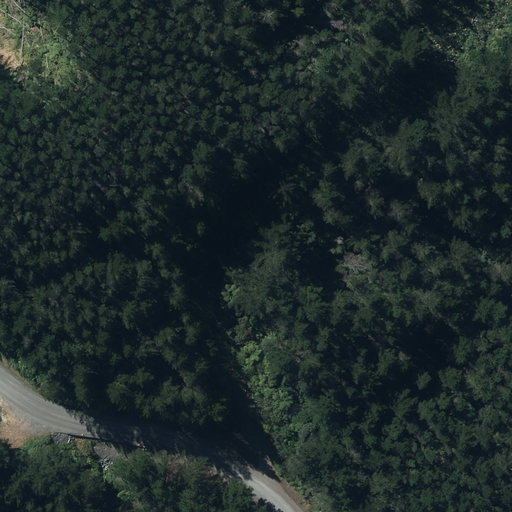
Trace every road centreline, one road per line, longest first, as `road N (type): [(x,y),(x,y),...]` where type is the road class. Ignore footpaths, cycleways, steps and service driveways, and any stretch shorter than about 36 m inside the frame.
road 1 (track): [(260,485),(260,450),(195,263),(221,217),(511,0)]
road 2 (unclassified): [(283,511),(260,485),(208,451),(72,421),(0,386)]
